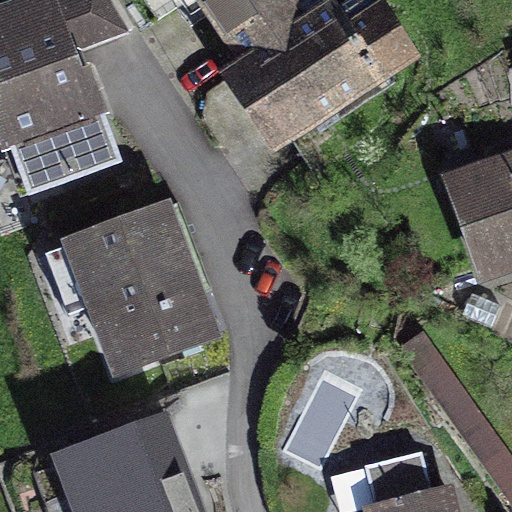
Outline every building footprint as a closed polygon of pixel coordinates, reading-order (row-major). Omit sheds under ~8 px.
[(29,203),(121,168),(104,121),(112,116),(93,64),(87,64),(83,54),(129,34),(107,0),(24,0),(0,8),(0,151),(2,158),(13,154),(29,203)] [(216,76),(273,160),(423,58),(383,1),(349,23),(331,0),(326,0),(313,9),(306,0),(194,0),(236,62),(216,76)] [(511,152),(443,177),(481,287),(511,277),(511,152)] [(113,385),(224,342),(170,204),(61,242),(113,385)] [(407,365),(511,506),(511,457),(431,348),(407,365)] [(70,511),(206,511),(169,414),(51,458),(70,511)] [(365,511),(461,511),(455,487),(431,493),(422,457),(365,469),(375,507),(365,509),(365,511)]
